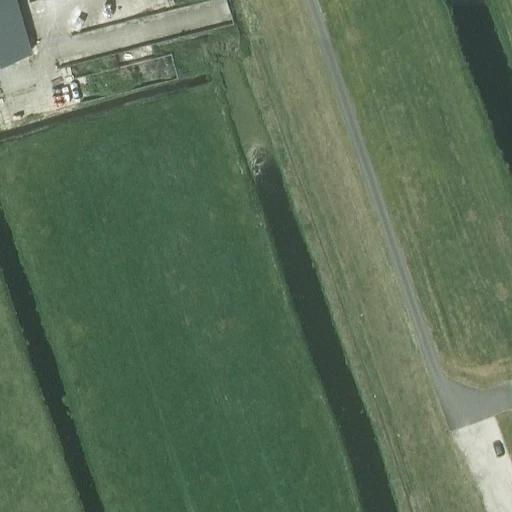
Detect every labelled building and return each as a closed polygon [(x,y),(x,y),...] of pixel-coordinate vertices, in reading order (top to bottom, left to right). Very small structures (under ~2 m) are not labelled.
[(154,13),(155,16),(166,52),(189,45),(177,6),(154,13)] [(143,62),(167,55),(166,52),(155,16),(132,23),(143,62)] [(186,18),(189,29),(198,26),(195,16),(186,18)] [(78,37),(79,40),(90,76),(113,69),(101,30),(78,37)] [(122,41),(126,52),(135,49),(132,38),(122,41)] [(90,79),(90,76),(79,40),(55,47),(67,86),(90,79)] [(109,43),(113,54),(122,51),(119,40),(109,43)] [(1,64),(12,99),(35,92),(24,54),(0,61),(1,64)] [(45,62),(49,73),(58,70),(54,60),(45,62)] [(12,99),(1,64),(0,64),(0,106),(13,103),(12,99)] [(32,66),(35,77),(45,74),(41,64),(32,66)]
